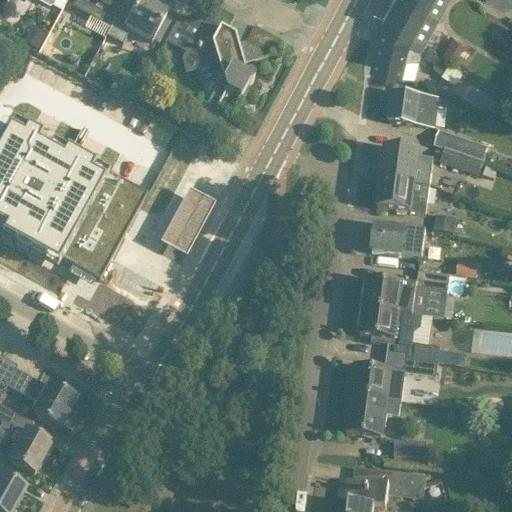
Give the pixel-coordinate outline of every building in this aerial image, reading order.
[(77,0),(71,11),(99,26),(103,19),(113,24),(118,14),(125,0),(77,0)] [(113,24),(106,38),(122,47),(130,34),(150,45),(151,46),(153,43),(158,46),(172,20),(167,17),(168,15),(142,1),(142,0),(125,0),(118,14),(113,24)] [(392,0),(382,20),(383,20),(409,34),(407,44),(421,47),(438,16),(424,8),(429,0),(392,0)] [(216,87),(206,106),(201,103),(183,136),(191,140),(207,149),(218,128),(215,126),(220,116),(230,121),(242,99),(244,100),(248,91),(248,88),(250,88),(252,85),(253,82),(251,78),(247,78),(239,80),(237,73),(239,73),(238,68),(262,61),(260,54),(244,46),(236,48),(234,40),(193,18),(188,27),(178,21),(169,39),(166,45),(185,56),(181,63),(185,76),(215,66),(221,85),(216,87)] [(372,66),(391,71),(414,76),(421,47),(407,44),(409,34),(383,20),(372,66)] [(31,29),(22,44),(37,53),(45,38),(31,29)] [(511,51),(511,31),(502,46),(511,51)] [(451,66),(466,44),(454,35),(439,58),(451,66)] [(432,56),(427,63),(424,68),(442,80),(442,79),(445,75),(450,68),(432,56)] [(132,103),(136,97),(132,91),(125,91),(121,97),(125,103),(132,103)] [(390,126),(409,129),(414,129),(414,128),(436,131),(439,103),(418,101),(418,100),(393,97),(390,126)] [(0,229),(18,239),(14,246),(44,262),(47,255),(72,269),(68,276),(69,277),(73,269),(99,284),(147,197),(119,181),(114,189),(91,176),(95,169),(65,153),(61,160),(38,147),(41,140),(26,132),(22,139),(8,131),(0,146),(0,229)] [(439,134),(434,148),(436,149),(483,166),(489,151),(439,134)] [(436,149),(434,148),(433,150),(444,154),(440,166),(479,179),(483,166),(436,149)] [(386,151),(382,182),(413,185),(429,187),(431,175),(433,161),(416,159),(417,155),(405,154),(386,151)] [(497,173),(486,169),(483,179),(494,183),(497,173)] [(382,182),(378,212),(397,215),(407,216),(409,217),(425,219),(426,214),(428,200),(429,187),(413,185),(382,182)] [(215,210),(187,196),(159,250),(187,265),(215,210)] [(456,223),(434,219),(432,234),(454,237),(456,223)] [(286,234),(293,235),(294,227),(286,226),(286,234)] [(389,261),(398,262),(398,259),(402,260),(402,258),(423,261),(425,246),(426,236),(404,234),(395,233),(375,230),(372,256),(389,259),(389,261)] [(511,253),(504,252),(502,263),(511,264),(511,253)] [(478,269),(458,265),(455,279),(476,283),(478,269)] [(417,286),(417,291),(447,296),(450,280),(419,275),(417,286)] [(364,311),(412,318),(413,318),(417,291),(417,286),(380,281),(379,286),(367,285),(364,311)] [(391,349),(394,350),(408,351),(406,362),(438,367),(440,351),(413,348),(414,337),(420,332),(422,320),(413,318),(412,318),(364,311),(360,340),(372,341),(371,346),(391,349)] [(3,362),(0,368),(0,390),(4,393),(6,390),(7,388),(16,373),(17,370),(14,368),(3,362)] [(438,367),(406,362),(405,373),(404,378),(436,382),(437,375),(438,367)] [(352,400),(400,406),(401,406),(404,381),(392,379),(390,379),(391,371),(368,368),(367,374),(356,372),(352,400)] [(47,391),(29,380),(19,397),(38,408),(33,417),(42,423),(59,432),(76,403),(49,388),(47,391)] [(347,438),(366,441),(381,443),(383,431),(385,431),(387,419),(398,420),(400,406),(352,400),(347,438)] [(0,425),(5,428),(9,430),(16,417),(0,408),(0,425)] [(0,437),(0,440),(3,442),(0,447),(0,456),(10,462),(9,464),(16,468),(34,478),(50,448),(33,438),(25,434),(23,438),(9,430),(5,428),(0,437)] [(425,462),(426,445),(394,445),(394,461),(425,462)] [(384,511),(386,511),(388,500),(402,502),(415,494),(417,480),(387,476),(385,488),(340,482),(336,511),(371,511),(372,511),(384,511)] [(14,511),(25,493),(8,483),(0,478),(0,511),(14,511)] [(511,496),(509,488),(499,491),(503,503),(511,499),(511,496)]
